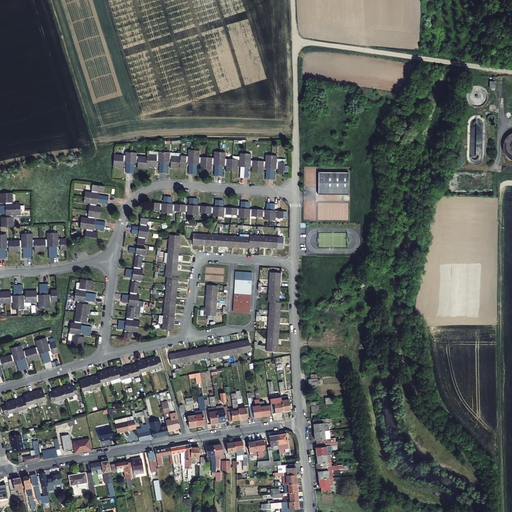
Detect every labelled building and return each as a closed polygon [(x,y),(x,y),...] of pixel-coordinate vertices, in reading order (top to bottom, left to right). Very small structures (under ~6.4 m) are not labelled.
[(466,94),(467,98),(469,101),(472,103),(475,104),(479,104),(482,103),(485,101),(487,98),(488,95),(488,91),(487,88),(484,85),(481,83),(478,82),(474,83),(471,84),(468,87),(466,90),(466,94)] [(475,113),(469,116),(467,121),(466,156),(468,159),(472,162),(477,163),(482,161),(485,157),(485,119),(483,115),(479,112),(475,113)] [(503,147),(504,152),(507,156),(511,159),(511,131),(508,134),(505,137),(503,142),(503,147)] [(124,152),(114,151),(112,164),(121,165),(121,161),(125,161),(124,172),(132,173),(133,162),(137,163),(136,166),(145,167),(145,164),(154,165),(154,162),(158,162),(158,170),(165,171),(166,163),(169,163),(169,166),(178,167),(178,164),(184,165),(184,162),(188,162),(187,172),(195,173),(196,163),(199,164),(199,167),(209,168),(209,165),(213,165),(212,175),(220,175),(221,166),(224,166),(224,169),(235,170),(235,167),(239,168),(238,177),(246,178),(247,168),(250,168),(250,171),(260,173),(261,169),(264,170),(263,180),(271,180),(272,171),(276,171),(275,174),(280,174),(281,161),(274,160),(275,155),(263,154),(263,160),(249,158),(250,153),(239,152),(238,157),(224,155),(224,151),(212,150),(212,155),(198,153),(199,148),(188,147),(187,152),(179,151),(157,148),(157,152),(147,151),(146,154),(136,153),(136,150),(124,149),(124,152)] [(348,172),(318,172),(318,194),(348,194),(348,172)] [(84,228),(83,236),(95,238),(96,232),(91,232),(92,228),(102,230),(104,222),(93,221),(94,216),(99,217),(100,206),(96,206),(96,202),(107,204),(108,196),(98,194),(98,191),(103,191),(104,186),(91,184),(90,192),(84,191),(83,202),(88,203),(86,217),(80,217),(78,228),(84,228)] [(5,217),(0,217),(0,223),(0,227),(13,226),(12,216),(20,215),(19,204),(12,204),(11,193),(0,192),(0,202),(4,202),(5,206),(0,206),(0,214),(5,214),(5,217)] [(167,200),(157,199),(157,207),(164,207),(164,210),(175,211),(175,208),(189,210),(188,213),(201,214),(202,211),(215,213),(215,215),(226,216),(226,214),(240,215),(239,218),(251,219),(251,216),(266,218),(265,221),(277,222),(278,220),(285,220),(286,213),(277,212),(278,205),(269,204),(268,211),(250,209),(251,202),(243,201),(242,208),(225,206),(226,199),(219,198),(218,206),(199,204),(200,196),(192,195),(192,203),(174,201),(175,194),(168,193),(167,200)] [(136,221),(135,225),(155,228),(156,222),(150,221),(151,214),(144,213),(143,222),(136,221)] [(155,228),(135,225),(134,229),(141,230),(140,239),(147,240),(148,232),(154,233),(155,228)] [(250,238),(195,231),(194,242),(249,249),(249,247),(282,251),(284,240),(251,236),(250,238)] [(160,320),(159,326),(170,327),(179,275),(178,275),(184,234),(173,232),(166,273),(168,273),(162,312),(160,320)] [(0,258),(5,259),(4,249),(8,248),(8,253),(19,252),(19,248),(22,248),(22,258),(30,258),(30,248),(34,248),(34,252),(44,251),(44,247),(48,247),(48,258),(56,258),(56,247),(59,247),(59,251),(65,251),(65,240),(57,240),(57,233),(45,233),(45,240),(32,241),(32,234),(20,234),(20,241),(6,241),(6,235),(0,234),(0,258)] [(152,245),(132,242),(132,246),(139,247),(137,256),(144,257),(145,250),(151,251),(152,245)] [(129,264),(128,268),(148,270),(149,265),(143,264),(144,257),(137,256),(136,265),(129,264)] [(148,270),(128,268),(128,272),(134,273),(133,281),(140,282),(142,275),(148,276),(148,270)] [(236,271),(234,311),(251,312),(253,272),(236,271)] [(271,303),(268,352),(279,353),(282,303),(280,303),(282,274),(271,274),(269,303),(271,303)] [(78,291),(98,294),(99,290),(88,289),(89,285),(94,286),(95,277),(83,275),(82,284),(83,284),(83,286),(79,286),(78,291)] [(125,289),(124,293),(144,295),(145,290),(139,289),(140,282),(133,281),(132,290),(125,289)] [(52,306),(52,299),(59,299),(59,288),(53,288),(53,292),(49,292),(49,282),(41,282),(41,292),(38,292),(38,288),(27,289),(27,293),(23,293),(23,283),(15,283),(15,293),(12,293),(11,289),(0,289),(0,301),(14,301),(14,307),(26,307),(25,300),(40,300),(40,306),(52,306)] [(206,284),(205,314),(217,315),(218,285),(206,284)] [(98,298),(98,294),(78,291),(77,296),(81,297),(81,299),(80,299),(79,308),(90,309),(92,301),(87,300),(87,297),(98,298)] [(144,295),(124,293),(124,297),(131,298),(129,307),(136,308),(137,300),(143,301),(144,295)] [(128,316),(121,315),(120,319),(140,322),(141,316),(135,316),(136,308),(129,307),(128,316)] [(73,323),(93,326),(94,322),(84,321),(84,317),(89,318),(90,309),(79,308),(77,316),(78,316),(78,318),(74,318),(73,323)] [(140,322),(120,319),(119,323),(126,325),(125,334),(132,335),(133,327),(139,328),(140,322)] [(93,330),(93,326),(73,323),(72,328),(76,329),(76,331),(75,331),(73,340),(85,342),(87,333),(82,332),(82,329),(93,330)] [(0,379),(2,379),(0,370),(0,367),(3,367),(4,371),(15,368),(14,364),(17,363),(20,373),(28,371),(25,361),(28,360),(29,364),(40,361),(39,357),(42,356),(45,366),(52,364),(49,353),(53,353),(54,357),(59,355),(56,344),(49,346),(47,340),(37,343),(38,350),(25,354),(23,348),(11,351),(13,357),(0,360),(0,379)] [(207,349),(209,358),(209,360),(247,352),(244,341),(207,349)] [(170,366),(209,358),(207,349),(206,347),(168,356),(170,366)] [(82,381),(77,383),(80,393),(99,387),(98,386),(117,380),(118,382),(137,376),(136,375),(159,368),(156,359),(153,360),(152,359),(148,360),(148,358),(138,361),(139,363),(133,364),(134,366),(129,367),(129,366),(119,368),(120,370),(115,372),(114,370),(109,371),(109,370),(99,373),(100,375),(95,376),(96,377),(91,379),(90,377),(82,380),(82,381)] [(178,378),(177,373),(182,372),(181,368),(174,369),(175,373),(173,373),(173,379),(178,378)] [(189,373),(189,378),(195,377),(196,383),(201,382),(199,371),(189,373)] [(50,396),(47,396),(50,405),(76,397),(73,389),(69,390),(68,388),(64,389),(64,388),(54,391),(55,392),(50,394),(50,396)] [(4,406),(1,408),(3,416),(26,410),(25,408),(44,403),(41,392),(36,394),(36,392),(26,395),(27,396),(22,398),(23,400),(18,401),(17,399),(8,402),(8,404),(4,405),(4,406)] [(173,395),(177,408),(182,406),(178,393),(173,395)] [(289,410),(287,394),(280,396),(282,411),(289,410)] [(185,397),(186,405),(193,404),(192,396),(185,397)] [(272,397),(273,403),(270,404),(271,413),(282,411),(280,396),(272,397)] [(191,412),(192,416),(194,427),(201,426),(200,415),(203,415),(202,408),(201,401),(196,402),(197,411),(191,412)] [(271,413),(270,404),(258,406),(259,416),(269,415),(269,413),(271,413)] [(258,405),(246,406),(248,418),(259,416),(258,406),(258,405)] [(166,406),(159,408),(160,415),(168,413),(166,406)] [(244,407),(236,408),(236,410),(237,420),(246,418),(244,407)] [(211,412),(207,413),(209,425),(216,423),(214,411),(214,410),(211,410),(211,412)] [(225,414),(224,410),(214,411),(216,423),(224,422),(223,420),(226,420),(225,414)] [(229,411),(229,414),(225,414),(226,420),(226,422),(237,420),(236,410),(229,411)] [(192,416),(184,417),(186,428),(194,427),(192,416)] [(322,419),(311,420),(312,433),(323,432),(328,431),(327,428),(324,428),(324,423),(322,424),(322,419)] [(175,420),(162,423),(163,426),(165,434),(177,431),(175,420)] [(150,439),(165,436),(165,434),(163,426),(159,426),(157,421),(147,424),(150,439)] [(97,429),(100,440),(113,437),(110,425),(97,429)] [(111,428),(113,437),(125,434),(123,425),(111,428)] [(83,447),(71,450),(73,455),(88,452),(83,429),(72,433),(73,437),(80,435),(83,447)] [(313,441),(316,440),(317,444),(325,443),(323,432),(312,433),(313,441)] [(148,439),(147,433),(135,436),(137,442),(148,439)] [(61,438),(65,454),(69,453),(65,437),(61,438)] [(284,447),(283,438),(274,439),(275,448),(284,447)] [(22,439),(12,440),(13,452),(24,450),(22,439)] [(267,465),(267,469),(275,469),(278,469),(277,465),(271,465),(269,452),(275,451),(275,448),(274,439),(266,441),(267,449),(265,450),(267,465)] [(317,448),(315,448),(316,457),(325,456),(327,456),(326,444),(325,443),(317,444),(317,448)] [(262,453),(261,444),(253,445),(255,455),(256,462),(261,461),(260,453),(262,453)] [(241,459),(239,445),(232,446),(234,456),(234,460),(241,459),(241,467),(245,467),(245,459),(241,459)] [(251,457),(251,455),(255,455),(253,445),(245,446),(247,456),(248,458),(251,457)] [(31,455),(21,458),(22,464),(37,460),(35,452),(37,451),(36,446),(30,447),(31,455)] [(234,456),(232,446),(224,447),(225,457),(234,456)] [(188,451),(189,450),(189,447),(183,448),(183,455),(178,456),(179,469),(189,468),(189,460),(188,460),(188,451)] [(174,457),(178,456),(183,455),(183,448),(168,451),(169,456),(171,469),(175,469),(174,460),(175,460),(174,457)] [(220,457),(219,448),(211,449),(213,458),(220,457)] [(52,449),(39,451),(40,459),(53,457),(52,449)] [(213,458),(211,449),(204,450),(205,459),(213,458)] [(160,467),(158,458),(169,456),(168,451),(154,453),(156,468),(160,467)] [(147,453),(150,474),(155,473),(152,452),(147,453)] [(317,464),(318,464),(319,468),(326,467),(325,456),(316,457),(317,464)] [(142,472),(140,461),(126,463),(127,472),(131,471),(131,472),(140,471),(140,473),(142,472)] [(126,463),(126,462),(110,465),(111,473),(116,472),(116,470),(122,469),(122,472),(127,472),(126,463)] [(107,463),(99,465),(101,479),(110,478),(107,463)] [(96,465),(88,467),(90,475),(92,484),(100,483),(96,465)] [(319,472),(317,472),(318,480),(328,479),(326,467),(319,468),(319,472)] [(274,480),(283,480),(293,480),(292,468),(284,469),(278,469),(275,469),(275,477),(273,477),(274,480)] [(45,482),(43,476),(39,476),(41,490),(45,489),(47,489),(46,482),(45,482)] [(85,485),(83,476),(67,478),(69,488),(85,485)] [(61,486),(60,477),(52,478),(54,488),(61,486)] [(51,478),(51,481),(46,482),(47,489),(45,489),(47,495),(53,494),(52,488),(54,488),(52,478),(51,478)] [(24,504),(19,479),(11,481),(13,491),(15,491),(18,505),(24,504)] [(320,489),(321,492),(330,493),(329,485),(333,485),(333,479),(328,479),(318,480),(319,489),(320,489)] [(293,480),(283,480),(283,489),(293,488),(293,480)] [(151,482),(154,502),(160,501),(156,481),(151,482)] [(261,495),(261,499),(286,497),(295,497),(294,496),(293,488),(283,489),(283,490),(285,490),(285,494),(261,495)] [(287,502),(261,504),(261,507),(295,505),(295,497),(286,497),(287,502)]
